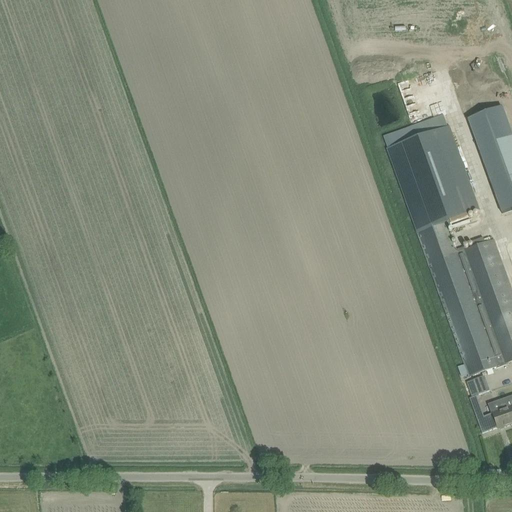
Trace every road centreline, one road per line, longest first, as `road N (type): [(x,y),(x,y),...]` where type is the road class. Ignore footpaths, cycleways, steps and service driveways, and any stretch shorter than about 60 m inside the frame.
road 1 (unclassified): [(0,477),(307,477)]
road 2 (unclassified): [(511,484),(307,477)]
